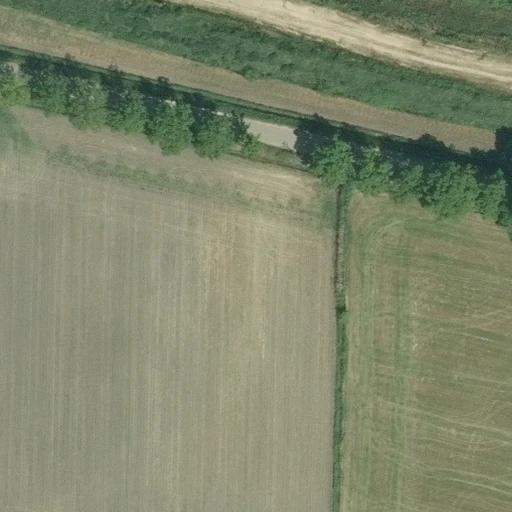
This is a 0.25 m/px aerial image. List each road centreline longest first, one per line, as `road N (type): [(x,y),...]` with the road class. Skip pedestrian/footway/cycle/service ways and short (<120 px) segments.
road 1 (unclassified): [(511,190),(0,73)]
road 2 (track): [(511,82),(214,0)]
